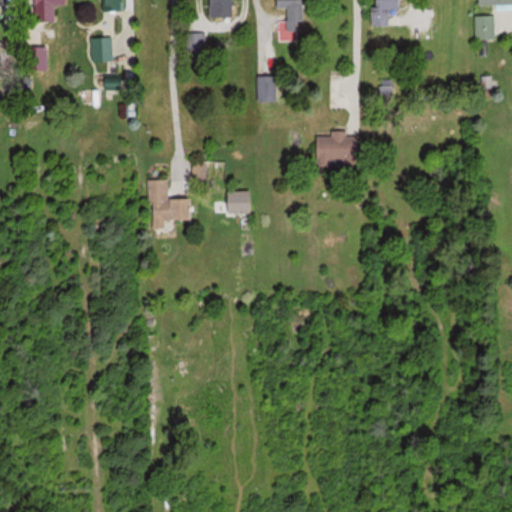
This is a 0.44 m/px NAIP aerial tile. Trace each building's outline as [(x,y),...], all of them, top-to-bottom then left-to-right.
[(57,22),(57,5),(68,5),(68,0),(36,0),(37,22),(57,22)] [(125,10),(125,0),(103,0),(104,10),(125,10)] [(235,0),(211,0),(211,16),(235,16),(235,0)] [(305,22),(305,0),(277,0),(277,8),(288,8),(288,21),(280,21),(280,32),(300,32),(300,22),(305,22)] [(373,0),(374,25),(392,25),(392,8),(403,7),(402,0),(373,0)] [(496,39),(496,15),(477,15),(477,39),(496,39)] [(189,33),(189,56),(207,56),(207,33),(189,33)] [(114,37),(93,38),(94,60),(115,60),(114,37)] [(27,70),(49,70),(49,47),(27,47),(27,70)] [(320,133),(320,168),(363,168),(363,135),(348,135),(348,133),(320,133)] [(194,220),(194,198),(169,199),(169,179),(152,179),(153,230),(168,230),(168,220),(194,220)]
